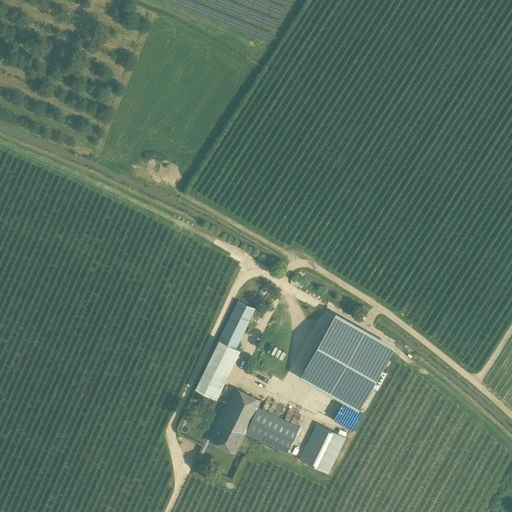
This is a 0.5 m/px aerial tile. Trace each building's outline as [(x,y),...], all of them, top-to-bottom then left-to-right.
[(238,300),(195,389),(217,399),(241,350),(236,348),(255,308),(238,300)] [(300,377),(359,410),(395,345),(336,312),(300,377)] [(321,338),(331,321),(322,316),(312,333),(321,338)] [(287,453),(300,427),(258,407),(261,400),(237,388),(211,440),(236,452),(246,432),(287,453)] [(300,459),(329,473),(347,437),(318,423),(300,459)]
